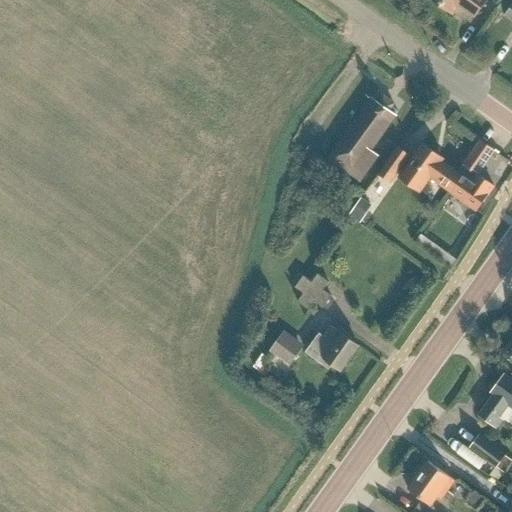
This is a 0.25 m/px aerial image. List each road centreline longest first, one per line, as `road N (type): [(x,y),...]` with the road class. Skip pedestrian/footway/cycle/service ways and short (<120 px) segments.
road 1 (tertiary): [(323,511),(511,248)]
road 2 (unclassified): [(511,123),(338,0)]
